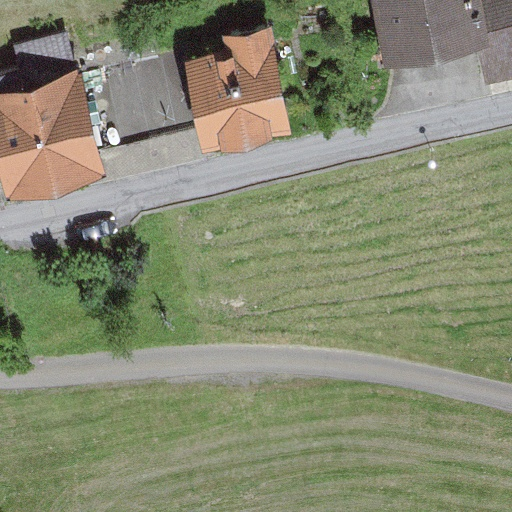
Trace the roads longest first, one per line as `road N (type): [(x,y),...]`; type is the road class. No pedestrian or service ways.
road 1 (residential): [(0,219),(511,114)]
road 2 (residential): [(0,367),(329,364),(511,400)]
